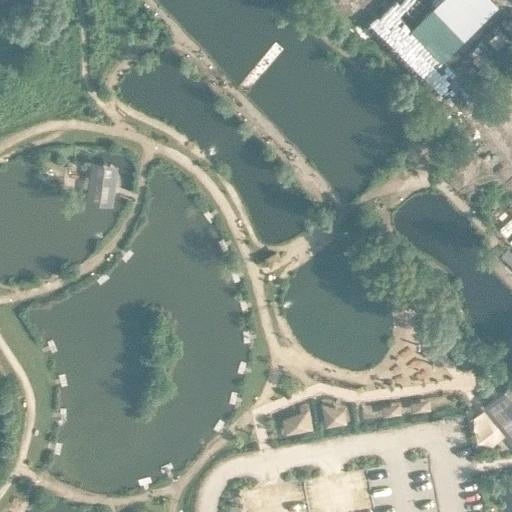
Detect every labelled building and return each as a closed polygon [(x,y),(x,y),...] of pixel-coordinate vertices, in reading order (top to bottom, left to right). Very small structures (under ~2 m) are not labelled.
[(0,0),(0,25),(20,14),(11,0),(0,0)] [(511,19),(511,20),(498,33),(508,43),(511,39),(511,19)] [(494,36),(480,50),(490,60),(504,47),(494,36)] [(476,53),(462,67),(472,77),(486,64),(476,53)] [(469,346),(453,327),(437,341),(453,360),(469,346)] [(491,394),(511,418),(511,381),(509,379),(491,394)]
